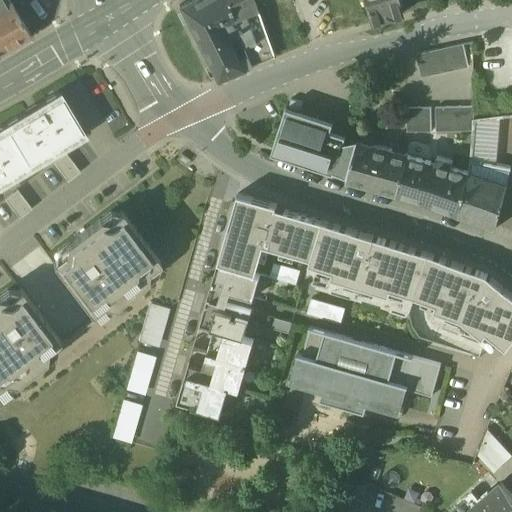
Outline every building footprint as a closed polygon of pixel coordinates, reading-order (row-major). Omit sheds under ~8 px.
[(0,0),(0,53),(30,36),(7,0),(0,0)] [(225,0),(189,0),(179,5),(195,37),(194,38),(199,48),(200,47),(216,80),(242,69),(232,48),(233,48),(229,41),(224,30),(236,24),(233,16),(225,0)] [(252,0),(225,0),(233,16),(255,7),(252,0)] [(397,0),(362,0),(369,23),(402,14),(397,0)] [(255,7),(233,16),(236,24),(245,52),(251,66),(274,56),(255,7)] [(346,27),(340,7),(329,10),(334,30),(346,27)] [(329,10),(307,16),(313,37),(334,30),(329,10)] [(479,61),(474,38),(416,51),(421,74),(479,61)] [(2,125),(31,168),(52,156),(49,151),(60,144),(64,149),(86,135),(59,91),(37,105),(40,110),(28,117),(25,112),(2,125)] [(301,114),(288,110),(289,107),(287,107),(273,148),(341,174),(342,174),(348,176),(358,140),(345,142),(347,136),(344,135),(344,137),(331,133),(334,122),(332,121),(331,124),(318,119),(319,117),(317,116),(316,119),(303,114),(304,112),(302,111),(301,114)] [(511,113),(475,118),(473,118),(473,124),(470,161),(486,164),(511,169),(511,113)] [(31,168),(2,125),(0,126),(0,179),(7,176),(10,181),(31,168)] [(408,154),(359,140),(348,180),(397,194),(407,155),(408,154)] [(80,172),(66,153),(53,162),(68,181),(80,172)] [(436,163),(407,155),(397,194),(427,203),(458,214),(469,172),(451,167),(453,161),(437,157),(436,163)] [(486,164),(470,161),(469,172),(480,176),(483,172),(486,164)] [(469,172),(458,214),(496,228),(507,185),(480,176),(469,172)] [(32,209),(17,190),(5,199),(19,218),(32,209)] [(238,193),(218,263),(262,275),(302,287),(307,270),(461,319),(503,351),(511,340),(511,294),(486,274),(324,219),(238,193)] [(161,261),(121,210),(110,220),(100,218),(67,245),(65,255),(53,263),(92,313),(104,305),(114,306),(148,280),(148,270),(161,261)] [(209,293),(208,298),(252,311),(254,305),(262,275),(218,263),(209,293)] [(60,340),(21,288),(8,299),(0,297),(0,385),(6,381),(15,383),(46,359),(48,348),(60,340)] [(314,294),(309,310),(344,321),(349,305),(314,294)] [(252,311),(208,298),(200,324),(215,329),(244,337),(245,337),(252,311)] [(152,300),(142,338),(162,343),(172,305),(152,300)] [(292,322),(276,317),(273,328),(289,333),(292,322)] [(215,329),(200,324),(198,333),(212,337),(215,329)] [(413,356),(310,326),(310,328),(311,328),(303,354),(298,353),(298,354),(300,355),(293,379),(323,388),(322,393),(323,393),(321,398),(365,410),(367,405),(367,406),(368,401),(399,410),(406,386),(409,386),(409,385),(404,383),(411,357),(413,357),(413,356)] [(244,337),(215,329),(212,337),(208,351),(248,363),(255,340),(245,337),(244,337)] [(248,363),(208,351),(203,369),(200,378),(230,386),(230,387),(240,390),(248,363)] [(203,369),(189,365),(186,374),(200,378),(203,369)] [(200,378),(186,374),(178,402),(203,409),(204,407),(222,413),(228,389),(229,389),(230,387),(230,386),(200,378)] [(511,452),(488,428),(479,454),(494,470),(511,454),(511,452)] [(511,511),(511,495),(501,483),(480,501),(466,511),(511,511)] [(472,491),(456,505),(458,507),(464,511),(466,511),(480,501),(472,491)] [(448,511),(430,501),(424,510),(427,511),(448,511)]
